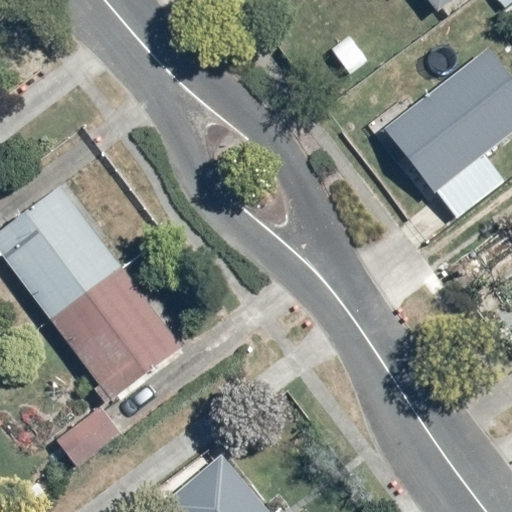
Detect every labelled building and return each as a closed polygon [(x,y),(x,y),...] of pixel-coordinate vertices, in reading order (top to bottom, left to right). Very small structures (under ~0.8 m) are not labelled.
[(451,0),(425,0),(435,13),(451,0)] [(511,135),(511,85),(485,50),(380,129),(450,222),(502,183),(483,157),(511,135)] [(120,271),(59,190),(0,233),(0,258),(48,323),(66,310),(120,271)] [(66,310),(48,323),(109,405),(180,352),(120,271),(66,310)] [(121,438),(104,411),(60,440),(70,455),(77,467),(121,438)] [(264,511),(220,455),(158,505),(163,511),(264,511)]
